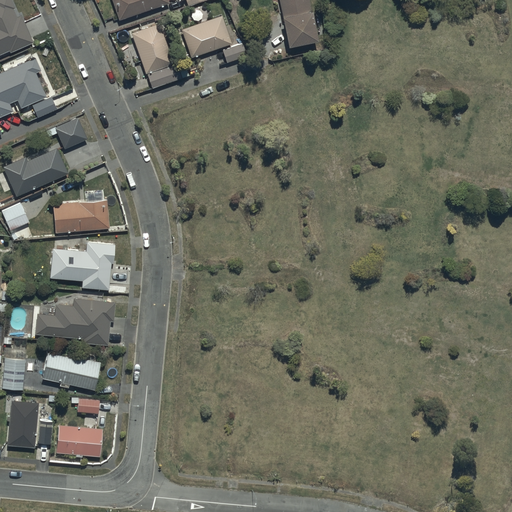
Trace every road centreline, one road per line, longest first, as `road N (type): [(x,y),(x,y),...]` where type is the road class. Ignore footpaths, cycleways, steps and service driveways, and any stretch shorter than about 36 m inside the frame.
road 1 (residential): [(122,487),(142,445),(159,244),(143,176),(65,0)]
road 2 (residential): [(122,487),(309,511)]
road 3 (residential): [(0,482),(122,487)]
